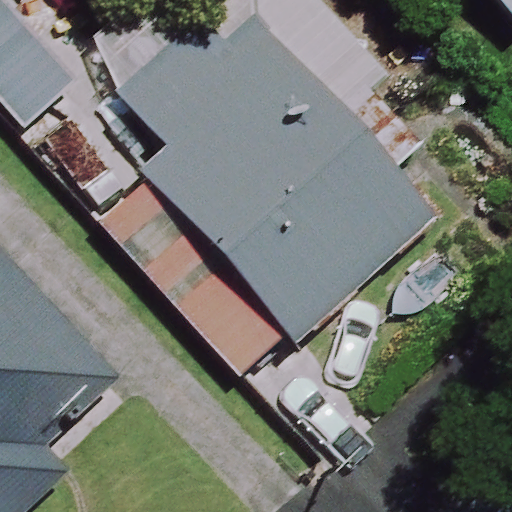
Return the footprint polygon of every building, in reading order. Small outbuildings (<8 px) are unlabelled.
[(111,42),(74,0),(0,0),(0,110),(14,127),(111,42)] [(28,162),(231,383),(274,344),(286,356),(425,228),(378,176),(408,148),(358,94),(373,81),(298,0),(205,0),(100,96),(28,162)] [(511,0),(474,0),(509,37),(511,34),(511,0)] [(0,190),(0,257),(3,261),(37,231),(0,190)] [(0,273),(0,511),(22,511),(57,481),(33,455),(106,388),(3,277),(0,273)]
